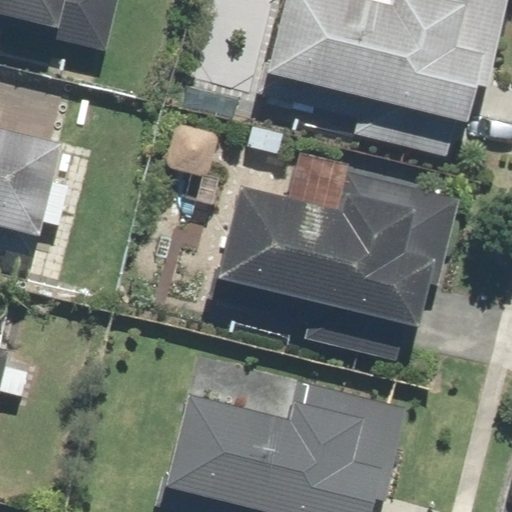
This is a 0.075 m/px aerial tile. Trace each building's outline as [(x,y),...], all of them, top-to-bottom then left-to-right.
[(0,0),(0,30),(1,27),(104,52),(117,0),(0,0)] [(280,0),(264,70),(463,118),(472,82),(483,84),(503,0),(280,0)] [(0,222),(36,230),(38,222),(58,226),(72,169),(52,164),(58,138),(0,123),(0,87),(0,86),(0,222)] [(211,274),(415,323),(424,286),(435,289),(458,196),(346,168),(337,204),(234,179),(211,274)] [(0,403),(13,406),(20,374),(0,369),(0,365),(5,345),(0,343),(0,403)] [(159,483),(277,511),(363,511),(368,495),(383,499),(406,405),(294,378),(285,413),(182,389),(159,483)]
